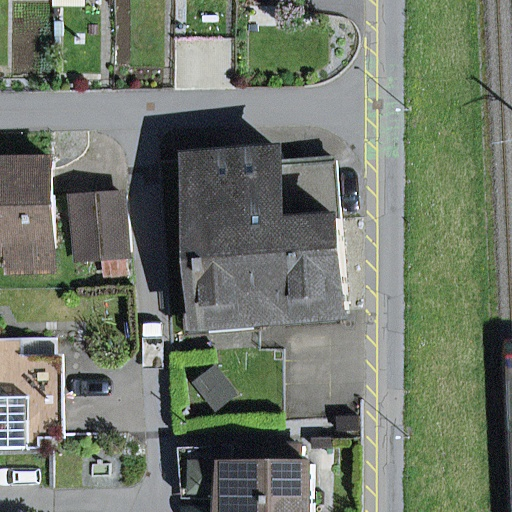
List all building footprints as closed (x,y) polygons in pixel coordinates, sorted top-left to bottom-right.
[(284,167),(284,154),(195,159),(204,319),(349,311),(339,163),(284,167)] [(0,163),(0,250),(13,250),(56,250),(55,163),(0,163)] [(97,200),(101,257),(131,254),(127,198),(97,200)] [(79,258),(101,257),(97,200),(75,201),(79,258)] [(13,272),(56,271),(56,250),(13,250),(13,272)] [(0,451),(41,449),(41,440),(58,439),(57,360),(0,360),(0,451)] [(58,439),(68,439),(67,360),(57,360),(58,439)] [(314,511),(314,463),(305,463),(304,444),(270,446),(271,466),(235,468),(234,448),(184,450),(187,497),(230,498),(229,511),(314,511)]
